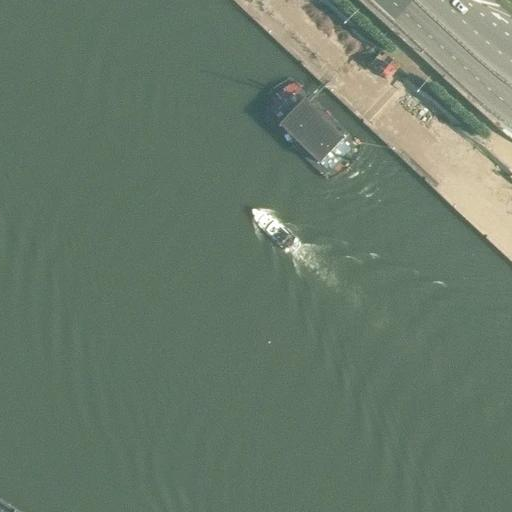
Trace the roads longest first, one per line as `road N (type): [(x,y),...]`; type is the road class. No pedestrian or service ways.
road 1 (residential): [(277,0),(498,207)]
road 2 (primary): [(387,0),(511,105)]
